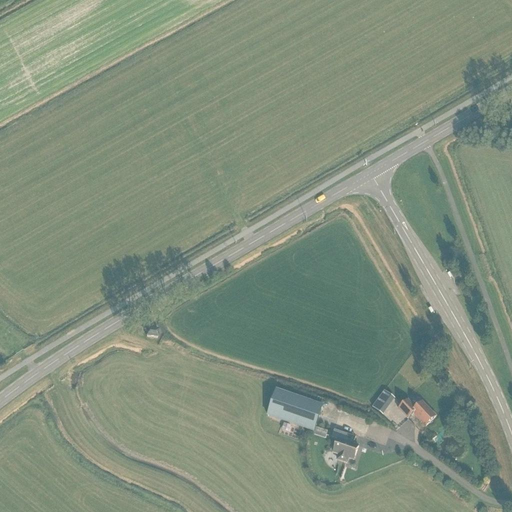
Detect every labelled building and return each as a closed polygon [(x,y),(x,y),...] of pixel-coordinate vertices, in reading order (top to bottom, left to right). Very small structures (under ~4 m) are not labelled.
[(158,332),(147,330),(146,337),(157,339),(158,332)] [(276,390),(267,417),(314,433),(323,406),(276,390)] [(382,415),(394,398),(384,391),(372,408),(382,415)] [(414,414),(426,427),(436,417),(422,403),(416,409),(408,400),(398,410),(408,420),(414,414)] [(338,440),(333,453),(339,455),(337,460),(347,464),(349,459),(354,460),(359,447),(353,445),(356,438),(334,431),(332,438),(338,440)]
